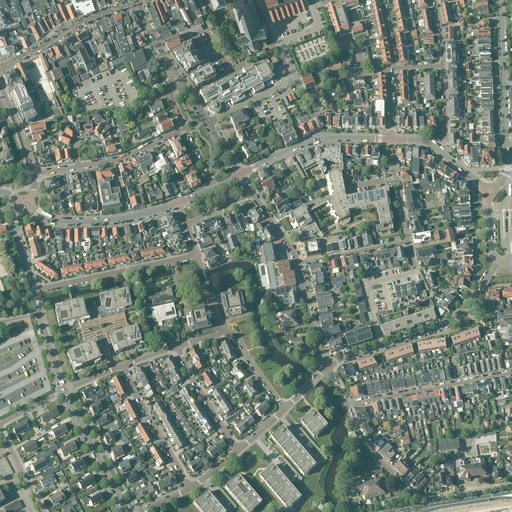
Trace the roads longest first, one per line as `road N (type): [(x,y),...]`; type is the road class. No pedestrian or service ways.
road 1 (residential): [(206,123),(295,79),(281,42),(319,27),(312,7),(334,0)]
road 2 (residential): [(346,404),(363,444),(421,500),(511,485)]
road 3 (residential): [(489,192),(507,169),(500,0)]
road 4 (residential): [(346,404),(511,373)]
road 5 (unclassified): [(33,292),(196,254)]
road 6 (tertiary): [(391,140),(312,141),(240,175)]
road 7 (tertiary): [(24,203),(65,221),(177,204)]
road 8 (unclassified): [(0,65),(68,28),(139,3)]
road 9 (residential): [(381,348),(460,314),(499,261)]
road 10 (residential): [(381,348),(365,286),(414,272),(408,241)]
road 11 (residential): [(190,488),(124,365)]
road 12 (residential): [(238,451),(176,346)]
